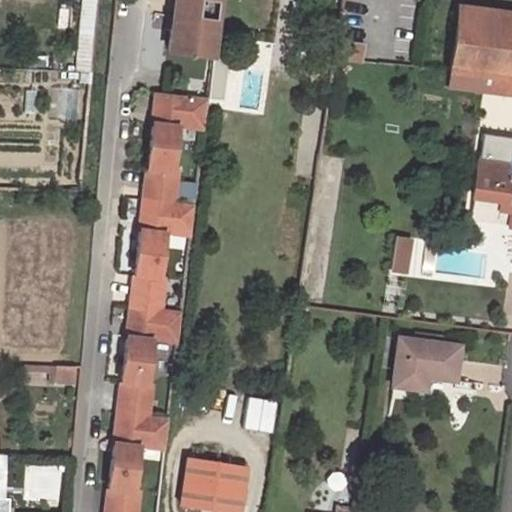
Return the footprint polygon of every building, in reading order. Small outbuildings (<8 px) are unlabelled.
[(216,0),(178,0),(177,16),(214,20),(216,0)] [(511,22),(456,14),(449,71),(506,79),(511,79),(511,22)] [(177,16),(174,51),(210,57),(214,20),(177,16)] [(362,42),(335,38),(333,54),(359,58),(362,42)] [(511,79),(506,79),(503,97),(511,98),(511,79)] [(151,122),(176,124),(202,127),(205,98),(155,92),(151,122)] [(146,168),(171,170),(176,124),(151,122),(146,168)] [(511,185),(506,184),(508,171),(508,166),(476,162),(470,199),(477,200),(497,204),(496,210),(495,213),(508,215),(506,230),(511,230),(511,185)] [(139,228),(164,230),(189,233),(193,204),(172,202),(176,171),(171,170),(146,168),(142,198),(139,228)] [(469,206),(496,210),(497,204),(477,200),(470,199),(469,206)] [(133,274),(158,276),(164,230),(139,228),(133,274)] [(391,250),(406,252),(407,242),(392,239),(391,250)] [(391,250),(387,271),(403,274),(406,252),(391,250)] [(163,277),(158,276),(133,274),(126,335),(151,337),(177,339),(180,310),(159,308),(163,277)] [(441,337),(415,333),(414,339),(440,344),(441,337)] [(121,380),(146,382),(151,337),(126,335),(121,380)] [(414,339),(398,337),(390,384),(422,389),(425,375),(451,380),(457,347),(440,344),(414,339)] [(114,440),(139,443),(164,446),(168,416),(147,414),(150,383),(146,382),(121,380),(114,440)] [(109,486),(133,489),(139,443),(114,440),(109,486)] [(180,508),(205,511),(239,511),(245,469),(187,460),(180,508)] [(135,511),(138,489),(133,489),(109,486),(105,511),(135,511)]
